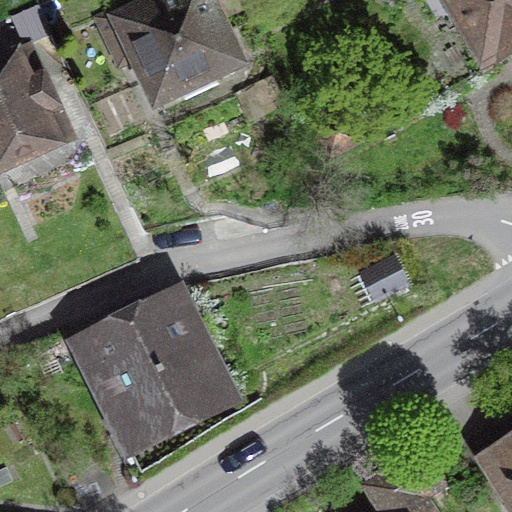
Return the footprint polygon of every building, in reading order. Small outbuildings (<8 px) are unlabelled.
[(232,63),(202,0),(174,0),(141,15),(135,1),(98,18),(120,66),(140,57),(158,96),(180,86),(186,99),(216,86),(210,73),(232,63)] [(511,0),(444,0),(484,70),(511,54),(511,0)] [(0,161),(58,136),(22,58),(0,67),(0,161)] [(357,142),(343,114),(316,129),(331,157),(357,142)] [(0,321),(139,260),(127,233),(0,288),(0,321)] [(124,445),(215,401),(169,308),(78,352),(124,445)] [(83,508),(114,490),(87,443),(55,462),(83,508)] [(432,511),(424,498),(447,483),(427,449),(372,483),(389,511),(432,511)] [(511,511),(511,451),(495,463),(511,490),(511,501),(505,506),(508,511),(511,511)]
